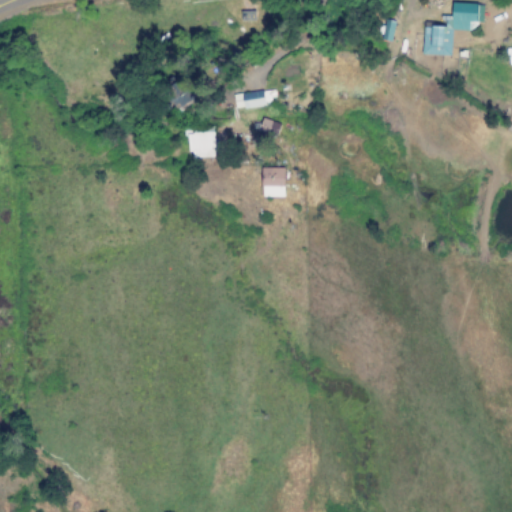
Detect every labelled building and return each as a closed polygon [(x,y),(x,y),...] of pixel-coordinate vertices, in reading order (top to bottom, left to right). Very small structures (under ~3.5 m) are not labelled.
[(421,54),(450,56),(452,30),(475,31),(476,22),(482,23),(483,5),(451,3),(450,16),(442,16),(442,27),(423,26),(421,54)] [(235,109),(276,103),(274,89),(233,95),(235,109)] [(258,132),(276,137),(280,123),(262,118),(258,132)] [(215,157),(214,132),(189,133),(190,158),(215,157)] [(260,197),(283,197),(283,167),(261,167),(260,197)]
